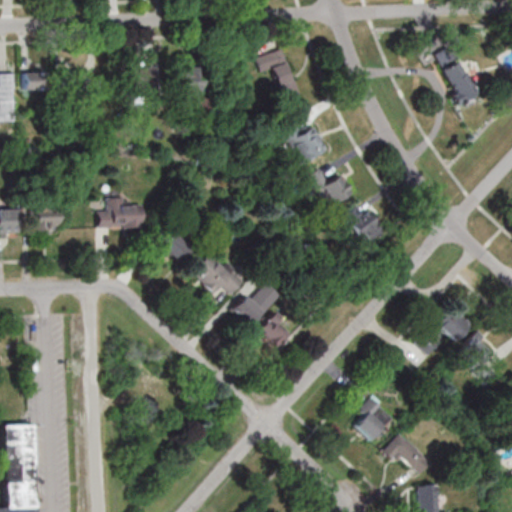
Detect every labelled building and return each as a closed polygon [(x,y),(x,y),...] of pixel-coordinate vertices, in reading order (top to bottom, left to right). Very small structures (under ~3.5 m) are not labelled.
[(450,44),(431,53),(456,104),(475,95),(450,44)] [(253,58),(258,72),(269,68),(280,101),(297,95),(282,48),(253,58)] [(155,88),(155,67),(126,67),(126,88),(155,88)] [(105,93),(105,71),(58,71),(58,93),(105,93)] [(174,99),(199,99),(199,71),(174,71),(174,99)] [(20,88),(44,88),(44,72),(20,72),(20,88)] [(311,126),(298,133),(294,124),(281,131),(297,163),(323,150),(311,126)] [(348,191),(336,174),(327,181),(317,167),(303,177),(325,207),(348,191)] [(95,227),(140,227),(140,205),(127,205),(127,197),(104,197),(104,208),(95,208),(95,227)] [(31,230),(55,230),(55,206),(31,206),(31,230)] [(0,208),(0,235),(17,236),(17,208),(0,208)] [(379,230),(364,210),(346,224),(360,243),(379,230)] [(158,244),(178,263),(191,249),(171,230),(158,244)] [(212,294),(219,286),(228,294),(241,279),(208,249),(188,272),(212,294)] [(244,295),(228,310),(245,327),(277,295),(265,282),(248,299),(244,295)] [(413,342),(423,353),(443,333),(452,343),(470,325),(451,305),(413,342)] [(494,373),(482,361),(490,352),(478,341),(483,337),(475,330),(451,355),(483,385),(494,373)] [(358,418),(351,425),(367,440),(391,416),(370,395),(352,413),(358,418)] [(0,511),(0,507),(1,507),(0,466),(0,424),(27,424),(31,511),(0,511)] [(428,459),(396,433),(382,449),(414,475),(428,459)] [(414,511),(435,511),(435,484),(414,484),(414,511)]
